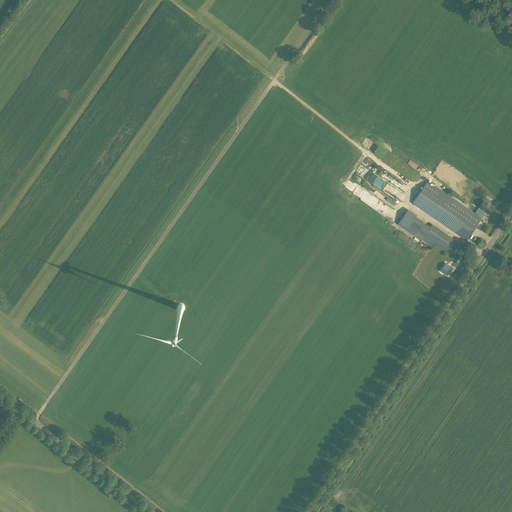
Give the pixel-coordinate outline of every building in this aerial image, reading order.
[(410,159),(407,164),(415,169),(418,164),(410,159)] [(362,168),(358,174),(372,182),(376,176),(362,168)] [(480,217),(475,213),(427,181),(413,203),(421,208),(467,240),(481,218),(480,217)] [(484,199),(475,213),(480,217),(484,210),(489,214),(494,206),(484,199)] [(432,224),(425,235),(451,253),(459,242),(432,224)] [(452,268),(446,264),(441,271),(447,275),(452,268)]
